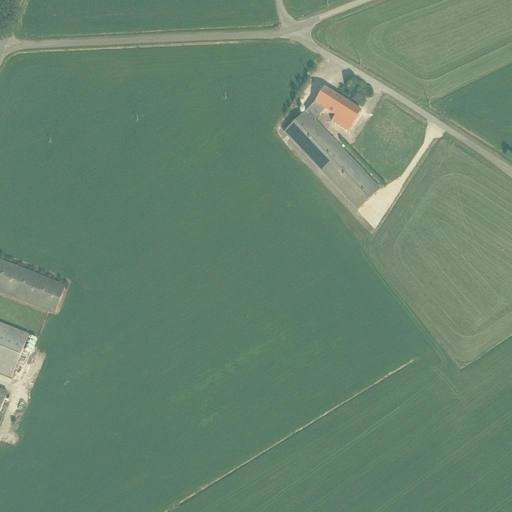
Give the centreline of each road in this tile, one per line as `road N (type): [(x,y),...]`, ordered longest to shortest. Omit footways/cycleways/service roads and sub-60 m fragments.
road 1 (unclassified): [(282,34),(2,41)]
road 2 (unclassified): [(291,35),(511,173)]
